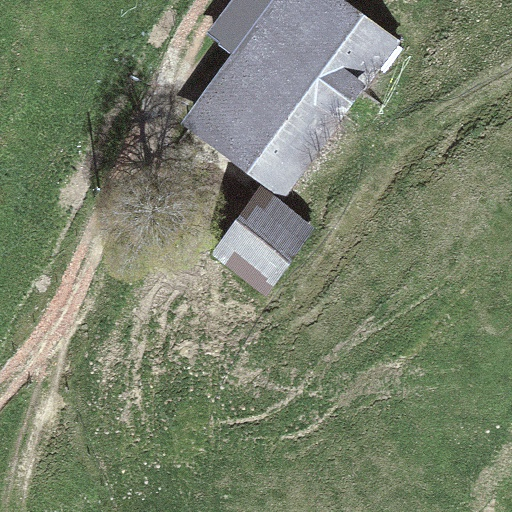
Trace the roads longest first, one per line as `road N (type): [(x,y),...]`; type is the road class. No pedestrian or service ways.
road 1 (track): [(215,0),(165,83),(49,339),(0,387)]
road 2 (track): [(49,339),(14,511)]
